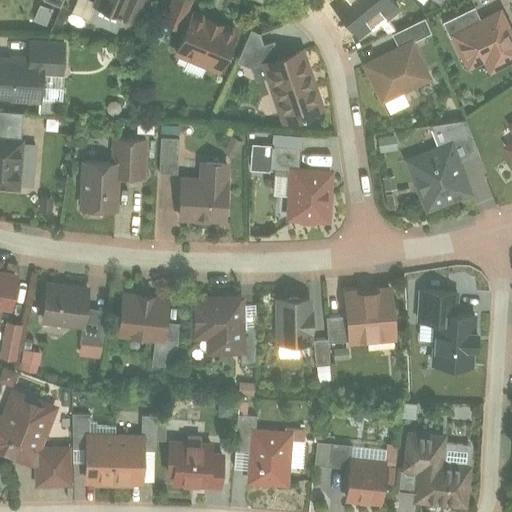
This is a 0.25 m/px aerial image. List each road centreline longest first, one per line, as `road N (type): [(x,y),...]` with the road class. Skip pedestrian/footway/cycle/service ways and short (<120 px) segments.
road 1 (residential): [(0,241),(166,264),(372,258)]
road 2 (residential): [(265,0),(318,33),(336,62),(372,258)]
road 3 (residential): [(487,511),(500,237)]
road 4 (residential): [(372,258),(500,237)]
